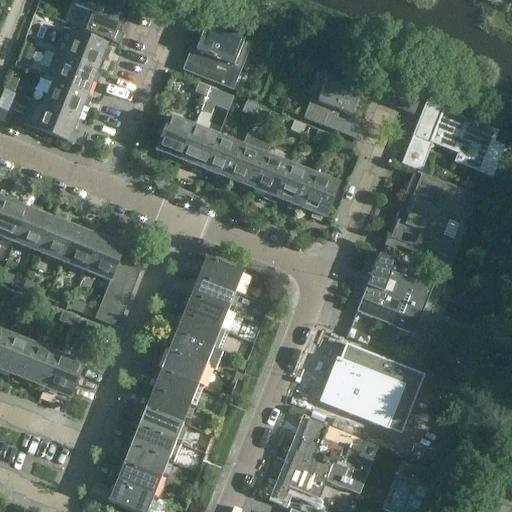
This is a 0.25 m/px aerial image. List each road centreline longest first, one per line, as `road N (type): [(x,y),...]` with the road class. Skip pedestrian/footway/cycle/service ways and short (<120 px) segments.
road 1 (residential): [(229,511),(323,277)]
road 2 (residential): [(101,453),(194,225)]
road 3 (residential): [(107,190),(165,36)]
road 4 (residential): [(323,277),(383,124)]
road 5 (residential): [(194,225),(323,277)]
